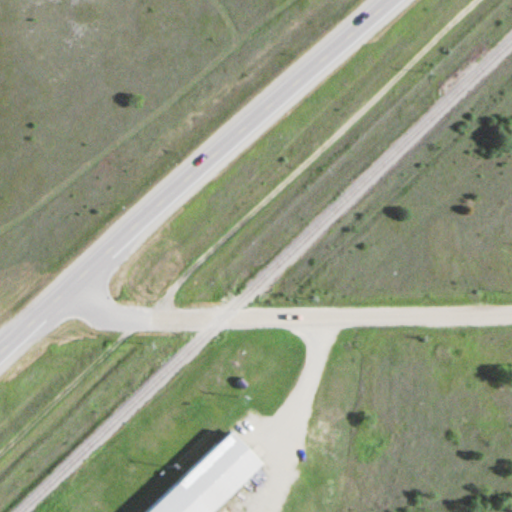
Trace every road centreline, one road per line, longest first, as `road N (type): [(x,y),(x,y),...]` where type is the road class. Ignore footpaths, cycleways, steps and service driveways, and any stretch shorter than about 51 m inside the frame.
road 1 (primary): [(389,0),(0,351)]
road 2 (track): [(484,0),(134,321)]
road 3 (residential): [(511,311),(149,321)]
road 4 (track): [(134,321),(0,440)]
